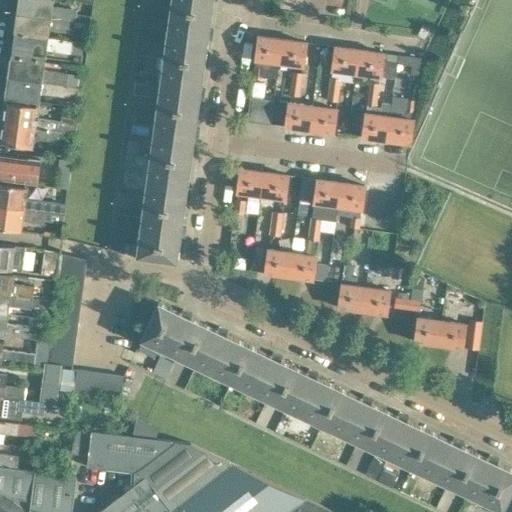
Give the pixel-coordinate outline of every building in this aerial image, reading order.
[(77,10),(54,6),(54,0),(19,0),(17,13),(75,22),(77,10)] [(209,30),(213,1),(202,0),(171,0),(166,44),(207,49),(208,40),(210,40),(212,30),(209,30)] [(86,28),(87,24),(75,22),(17,13),(14,34),(49,39),(49,38),(50,30),(74,33),(75,27),(86,28)] [(163,30),(165,18),(145,15),(143,27),(163,30)] [(82,55),(84,43),(49,38),(49,39),(14,34),(11,55),(46,60),(47,49),(82,55)] [(279,64),(282,39),(258,36),(255,61),(256,61),(253,78),(263,80),(263,76),(278,78),(280,64),(279,64)] [(303,67),(306,42),(282,39),(279,64),(280,64),(303,67)] [(201,89),(207,49),(166,44),(160,85),(136,82),(134,94),(158,97),(158,95),(200,100),(200,99),(203,99),(204,90),(201,89)] [(356,76),(359,50),(336,46),(332,73),(356,76)] [(383,79),(386,53),(359,50),(356,76),(383,79)] [(386,53),(383,79),(395,81),(396,75),(399,55),(386,53)] [(44,70),(46,60),(11,55),(8,78),(78,88),(78,87),(79,75),(44,70)] [(302,85),(304,73),(293,72),(291,83),(302,85)] [(340,90),(341,79),(331,77),(330,88),(340,90)] [(81,97),(82,88),(82,87),(78,87),(78,88),(8,78),(5,98),(40,103),(41,93),(65,97),(65,95),(81,97)] [(380,84),(370,82),(369,93),(379,95),(380,84)] [(300,96),(302,85),(291,83),(290,95),(300,96)] [(338,101),(340,90),(330,88),(328,100),(338,101)] [(379,95),(369,93),(368,105),(378,106),(379,95)] [(196,129),(200,100),(158,95),(158,97),(152,144),(193,149),(194,138),(197,139),(199,129),(196,129)] [(274,101),(262,99),(250,98),(247,120),(247,122),(259,123),(270,125),(274,101)] [(415,100),(407,99),(405,111),(414,113),(415,100)] [(312,104),(289,101),(285,127),(309,130),(312,104)] [(75,135),(78,117),(70,116),(69,121),(36,117),(37,107),(4,102),(1,125),(75,135)] [(333,133),(336,107),(312,104),(309,130),(333,133)] [(386,141),(389,114),(381,113),(382,106),(378,106),(368,105),(363,104),(362,111),(365,111),(362,137),(386,141)] [(413,117),(390,114),(389,114),(386,141),(409,144),(413,117)] [(74,143),(75,135),(1,125),(0,131),(0,143),(32,148),(33,138),(59,142),(59,141),(74,143)] [(188,188),(193,149),(152,144),(145,196),(186,201),(187,198),(190,198),(191,188),(188,188)] [(42,159),(39,159),(29,158),(29,160),(0,155),(0,180),(35,185),(38,186),(42,159)] [(60,160),(58,173),(69,174),(71,162),(60,160)] [(261,196),(264,172),(240,169),(237,193),(261,196)] [(264,172),(261,196),(284,199),(288,175),(264,172)] [(338,207),(341,183),(317,179),(314,203),(338,207)] [(305,203),(308,181),(300,180),(297,202),(305,203)] [(361,210),(365,186),(341,183),(338,207),(337,214),(348,216),(349,208),(361,210)] [(0,206),(65,215),(67,203),(47,200),(47,201),(26,199),(28,189),(0,184),(0,206)] [(398,233),(404,191),(403,191),(368,186),(364,229),(398,233)] [(183,228),(186,201),(145,196),(138,244),(126,243),(128,229),(116,226),(113,250),(136,255),(135,257),(178,263),(181,238),(184,238),(186,228),(183,228)] [(245,212),(247,201),(236,199),(234,211),(245,212)] [(0,229),(21,232),(23,220),(45,223),(45,221),(64,224),(65,215),(0,206),(0,229)] [(273,211),(272,223),(282,224),(284,213),(273,211)] [(360,228),(362,217),(351,215),(350,227),(360,228)] [(320,241),(322,218),(312,217),(309,240),(320,241)] [(281,236),(282,224),(272,223),(270,234),(281,236)] [(0,269),(11,271),(14,246),(0,243),(0,269)] [(57,267),(59,252),(46,250),(42,273),(55,276),(57,267)] [(288,276),(292,253),(268,250),(265,273),(288,276)] [(83,286),(87,259),(61,253),(59,252),(57,267),(55,276),(61,276),(60,282),(83,286)] [(312,280),(316,256),(292,253),(288,276),(312,280)] [(362,311),(366,285),(358,284),(359,277),(353,277),(355,266),(345,264),(343,282),(342,282),(338,308),(362,311)] [(328,280),(330,266),(321,265),(319,279),(328,280)] [(339,267),(330,266),(328,280),(338,281),(339,267)] [(13,283),(14,274),(0,272),(0,293),(33,297),(34,286),(13,283)] [(81,301),(83,286),(60,282),(58,298),(81,301)] [(421,310),(421,309),(424,285),(410,283),(408,298),(397,297),(395,306),(419,310),(421,310)] [(386,314),(390,288),(366,285),(362,311),(386,314)] [(0,313),(9,314),(10,305),(48,311),(49,300),(33,297),(0,293),(0,313)] [(79,317),(81,301),(58,298),(55,314),(79,317)] [(190,363),(207,326),(190,318),(192,315),(182,310),(181,313),(158,302),(140,339),(190,363)] [(442,318),(443,319),(444,310),(431,308),(431,310),(421,309),(421,310),(419,310),(414,342),(438,345),(442,318)] [(29,325),(8,322),(9,314),(0,313),(0,332),(49,340),(51,320),(30,317),(29,325)] [(77,333),(79,317),(55,314),(53,330),(77,333)] [(463,348),(466,322),(443,319),(442,318),(438,345),(463,348)] [(480,349),(482,322),(471,320),(468,348),(480,349)] [(253,347),(226,335),(227,332),(218,327),(217,330),(207,326),(190,363),(235,385),(253,347)] [(75,349),(77,333),(53,330),(51,346),(75,349)] [(0,336),(0,361),(33,366),(35,353),(4,349),(5,338),(0,336)] [(51,346),(49,362),(72,365),(75,349),(51,346)] [(281,406),(298,369),(280,360),(282,357),(273,353),(271,356),(253,347),(235,385),(281,406)] [(90,371),(73,369),(70,390),(87,393),(90,371)] [(326,427),(344,390),(316,377),(317,374),(309,370),(307,373),(298,369),(281,406),(326,427)] [(107,373),(90,371),(87,393),(104,394),(107,373)] [(6,386),(8,373),(0,372),(0,397),(13,400),(24,401),(24,399),(25,388),(6,386)] [(123,375),(107,373),(104,394),(121,396),(123,375)] [(372,449),(390,413),(370,403),(371,400),(363,396),(361,399),(344,390),(326,427),(372,449)] [(24,401),(13,400),(0,397),(0,416),(21,419),(22,411),(46,414),(47,402),(24,399),(24,401)] [(434,433),(406,420),(408,417),(399,413),(397,416),(390,413),(372,449),(416,470),(434,433)] [(0,432),(28,435),(29,424),(20,423),(0,420),(0,432)] [(168,511),(171,511),(234,463),(192,443),(175,440),(79,428),(72,453),(90,454),(88,466),(132,471),(132,495),(109,511),(168,511)] [(481,456),(461,446),(462,443),(453,439),(452,442),(434,433),(416,470),(464,493),(481,456)] [(19,455),(0,452),(0,468),(12,470),(18,471),(18,468),(19,455)] [(502,511),(511,490),(511,470),(497,463),(498,460),(490,456),(488,459),(481,456),(464,493),(502,511)] [(384,462),(379,481),(398,486),(403,466),(384,462)] [(337,511),(308,499),(234,463),(171,511),(168,511),(337,511)] [(12,470),(0,468),(0,494),(3,495),(29,511),(71,511),(76,476),(33,470),(18,468),(18,471),(12,470)] [(29,511),(3,495),(0,494),(0,511),(29,511)]
